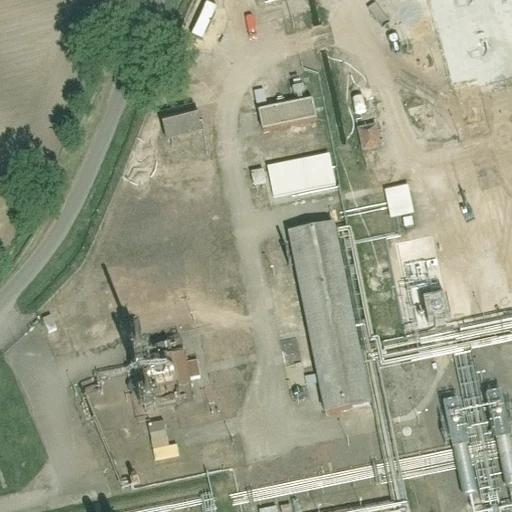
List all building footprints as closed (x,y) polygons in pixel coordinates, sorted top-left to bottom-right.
[(349,100),(353,120),(358,119),(362,147),(376,145),(369,97),(349,100)] [(264,132),(318,120),(314,100),(260,112),(264,132)] [(201,117),(165,127),(170,142),(191,136),(193,141),(207,137),(201,117)] [(337,188),(333,157),(269,166),(273,197),(337,188)] [(267,169),(252,174),(256,186),(271,182),(267,169)] [(410,187),(387,190),(391,219),(414,216),(410,187)] [(341,226),(293,235),(330,419),(377,409),(343,233),(341,226)] [(149,426),(156,461),(175,457),(167,422),(149,426)]
